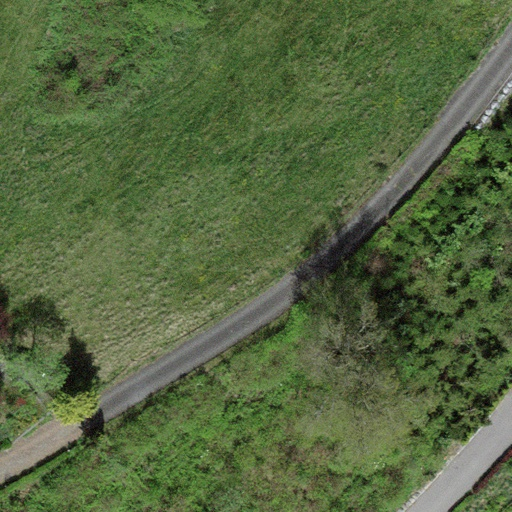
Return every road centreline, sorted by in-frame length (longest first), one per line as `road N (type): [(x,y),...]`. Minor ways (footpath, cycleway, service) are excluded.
road 1 (unclassified): [(511,41),(386,208),(273,302),(120,409),(0,473)]
road 2 (residential): [(511,386),(406,511)]
